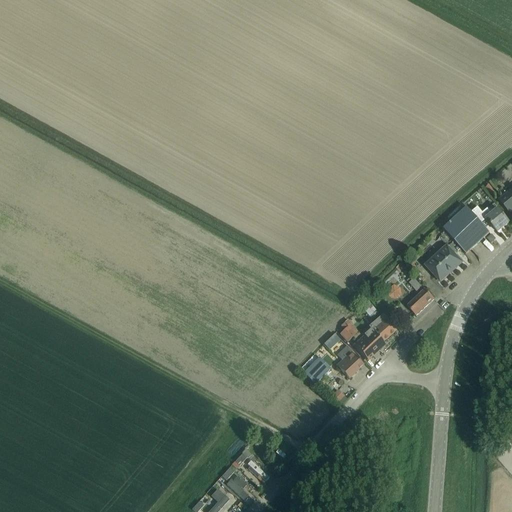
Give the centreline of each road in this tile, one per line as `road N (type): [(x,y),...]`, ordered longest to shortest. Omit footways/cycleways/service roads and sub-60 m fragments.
road 1 (unclassified): [(252,511),(378,374)]
road 2 (unclassified): [(378,374),(501,256)]
road 3 (tertiary): [(444,382),(463,311),(501,256)]
road 4 (tertiary): [(434,511),(444,382)]
